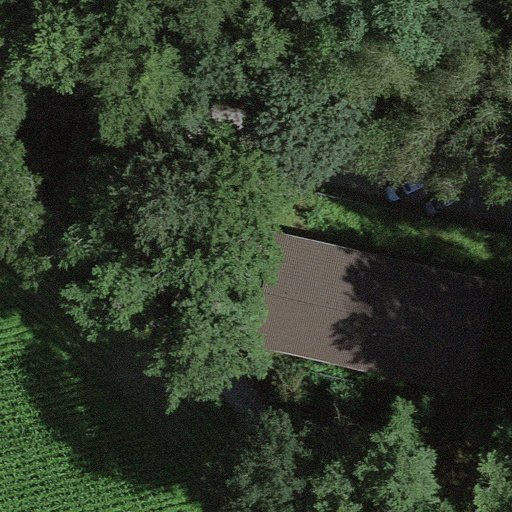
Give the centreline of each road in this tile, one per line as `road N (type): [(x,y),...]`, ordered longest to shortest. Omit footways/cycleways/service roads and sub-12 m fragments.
road 1 (unclassified): [(0,95),(511,176)]
road 2 (track): [(0,176),(84,238),(205,350),(327,511)]
